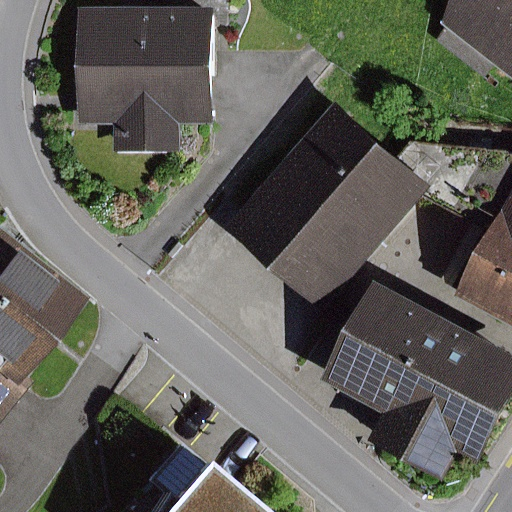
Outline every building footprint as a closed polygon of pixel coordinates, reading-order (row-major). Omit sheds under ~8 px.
[(511,0),(457,0),(448,24),(453,28),(442,43),(490,78),(502,63),(511,70),(511,0)] [(226,125),(226,10),(85,10),(86,126),(120,126),(120,154),(187,154),(187,125),(226,125)] [(338,315),(446,185),(344,100),(236,229),(338,315)] [(489,210),(450,282),(471,293),(469,298),(511,320),(511,211),(508,220),(489,210)] [(93,300),(0,224),(0,428),(36,384),(29,379),(93,300)] [(511,436),(511,346),(392,282),(339,380),(410,419),(395,446),(458,480),(472,454),(495,467),(511,436)] [(276,511),(216,460),(172,511),(171,511),(276,511)]
